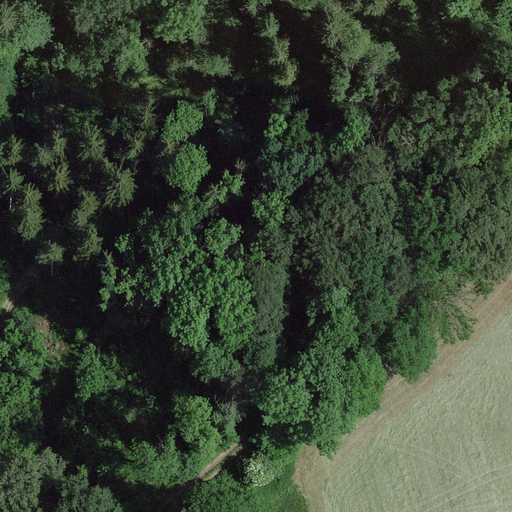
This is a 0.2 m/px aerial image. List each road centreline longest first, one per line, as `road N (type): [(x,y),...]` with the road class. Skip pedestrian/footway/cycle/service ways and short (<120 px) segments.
road 1 (track): [(0,471),(16,487),(143,480),(250,441),(511,208)]
road 2 (track): [(0,68),(57,154),(0,293)]
